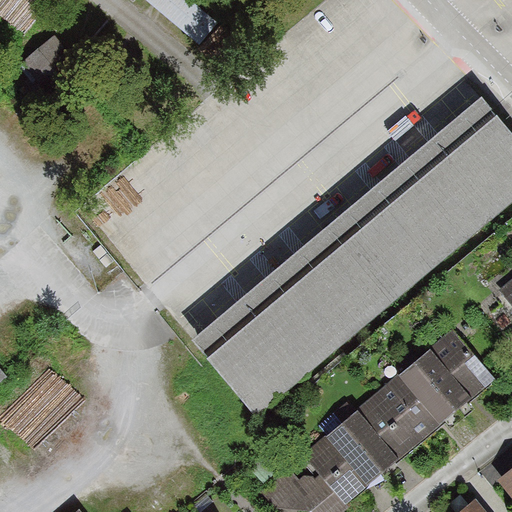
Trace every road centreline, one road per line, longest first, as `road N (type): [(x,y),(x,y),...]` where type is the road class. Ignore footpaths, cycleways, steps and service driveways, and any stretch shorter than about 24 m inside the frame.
road 1 (unknown): [(122,345),(61,279),(23,273),(0,284)]
road 2 (residential): [(511,422),(400,511)]
